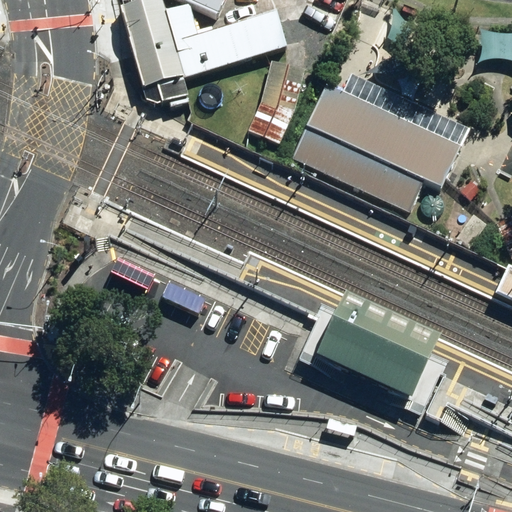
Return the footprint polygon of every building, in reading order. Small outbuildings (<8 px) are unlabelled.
[(166,104),(168,110),(187,104),(181,80),(285,50),(275,16),(195,39),(186,7),(162,14),(158,0),(156,0),(119,11),(143,101),(155,107),(166,104)] [(226,0),(171,0),(217,20),(226,0)] [(511,35),(484,32),(481,61),(511,64),(511,35)] [(250,133),(281,149),(296,115),(305,72),(271,64),(262,109),(250,133)] [(292,161),(408,215),(423,184),(441,192),(461,150),(327,87),(292,161)] [(104,199),(79,187),(61,225),(103,244),(110,231),(93,223),(104,199)] [(511,220),(497,227),(511,262),(511,220)] [(511,272),(501,298),(511,302),(511,272)] [(348,293),(339,312),(432,355),(440,337),(348,293)] [(327,337),(419,380),(432,355),(339,312),(327,337)] [(327,337),(319,355),(411,397),(419,380),(327,337)] [(356,426),(332,419),(329,428),(354,435),(356,426)]
